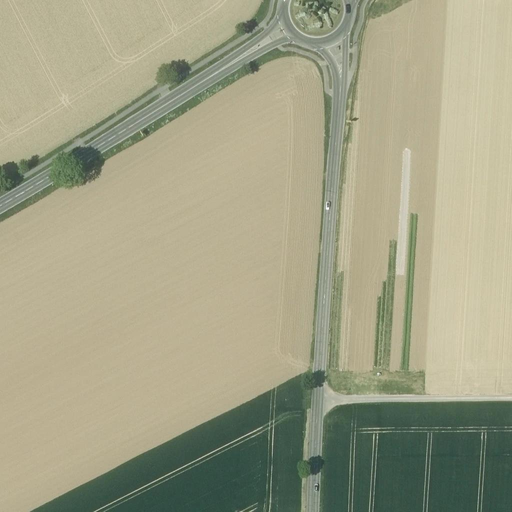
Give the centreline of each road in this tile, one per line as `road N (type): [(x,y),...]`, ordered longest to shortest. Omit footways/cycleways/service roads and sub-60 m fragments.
road 1 (tertiary): [(339,92),(313,511)]
road 2 (track): [(511,400),(318,401)]
road 3 (secondary): [(126,129),(292,34)]
road 4 (secondary): [(283,21),(126,129)]
road 5 (secondary): [(126,129),(0,205)]
